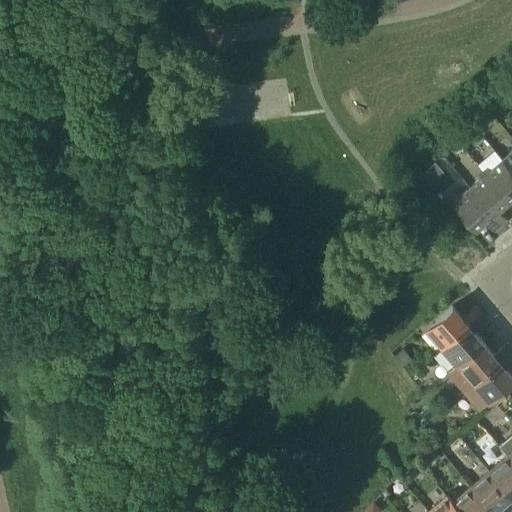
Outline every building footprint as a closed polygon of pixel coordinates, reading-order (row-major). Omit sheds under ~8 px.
[(511,146),(511,150),(502,159),(511,170),(511,144),(511,145),(511,146)] [(487,166),(483,169),(509,200),(511,197),(511,170),(502,159),(490,169),(487,166)] [(481,177),(469,187),(501,224),(508,219),(499,209),(509,200),(483,169),(478,173),(481,177)] [(494,230),(501,224),(469,187),(457,197),(454,194),(449,198),(476,229),(486,220),(494,230)] [(427,327),(443,345),(481,312),(476,306),(463,317),(452,305),(427,327)] [(443,345),(458,363),(484,341),(473,329),(487,318),(481,312),(443,345)] [(466,388),(511,349),(511,347),(507,342),(494,354),(484,341),(458,363),(450,370),(466,388)] [(395,354),(404,365),(411,359),(401,348),(395,354)] [(511,349),(466,388),(482,407),(511,381),(511,374),(505,366),(511,359),(511,349)] [(507,455),(511,460),(511,435),(500,446),(507,455)] [(435,448),(427,455),(432,461),(440,454),(435,448)] [(511,460),(507,455),(489,470),(511,496),(511,494),(511,460)] [(511,496),(489,470),(471,486),(493,511),(503,511),(499,506),(511,496)] [(493,511),(471,486),(453,501),(453,502),(461,511),(493,511)] [(447,495),(429,511),(430,511),(461,511),(453,502),(453,501),(447,495)] [(376,511),(377,508),(373,503),(365,510),(366,511),(376,511)]
